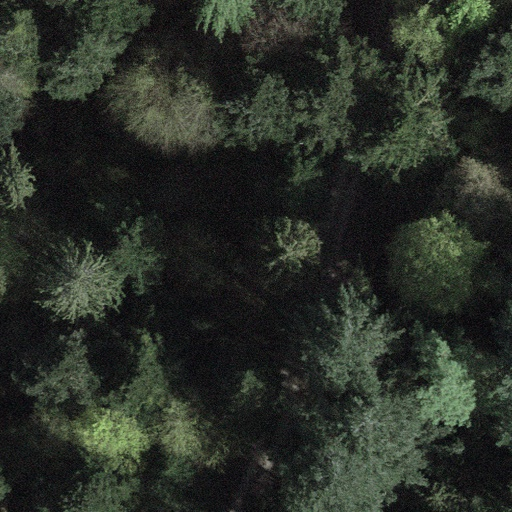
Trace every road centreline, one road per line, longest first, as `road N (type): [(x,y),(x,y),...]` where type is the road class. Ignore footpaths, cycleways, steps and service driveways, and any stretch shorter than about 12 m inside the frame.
road 1 (track): [(233,511),(305,255),(399,0)]
road 2 (track): [(467,511),(357,432),(305,255)]
